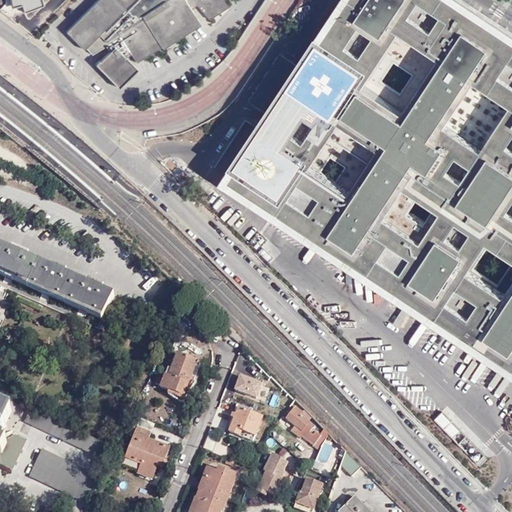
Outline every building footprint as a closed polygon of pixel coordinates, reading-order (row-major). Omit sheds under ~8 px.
[(10,0),(12,7),(22,5),(23,12),(44,7),(41,0),(10,0)] [(191,8),(188,4),(194,0),(197,4),(209,18),(228,6),(224,0),(95,0),(65,30),(84,49),(85,47),(92,53),(105,45),(110,50),(100,59),(99,59),(95,63),(119,87),(137,68),(125,55),(130,52),(136,61),(161,45),(162,48),(201,23),(191,8)] [(511,30),(466,0),(341,0),(227,172),(511,359),(511,30)] [(0,271),(106,318),(115,296),(98,288),(99,286),(95,284),(94,287),(60,272),(61,270),(58,268),(58,270),(23,255),(24,253),(21,252),(20,254),(0,244),(0,271)] [(351,290),(364,286),(368,301),(384,297),(379,281),(367,285),(363,272),(347,277),(351,290)] [(400,326),(412,306),(405,302),(393,322),(400,326)] [(424,340),(435,346),(443,333),(431,327),(424,340)] [(464,372),(478,380),(489,359),(475,352),(464,372)] [(197,361),(178,353),(169,376),(165,375),(160,387),(183,395),(197,361)] [(266,383),(271,378),(250,359),(246,367),(266,384),(266,383)] [(491,392),(499,397),(511,378),(503,373),(491,392)] [(288,395),(271,378),(266,383),(283,400),(288,395)] [(0,435),(11,412),(0,406),(0,459),(1,466),(13,471),(28,439),(17,434),(5,439),(0,437),(0,435)] [(320,446),(328,434),(324,430),(323,429),(320,432),(318,434),(311,428),(312,426),(303,418),(299,415),(300,413),(301,412),(294,406),(285,419),(292,424),(299,430),(296,433),(306,441),(307,440),(312,444),(311,445),(319,451),(320,449),(320,446)] [(242,431),(255,436),(263,417),(239,408),(230,432),(240,436),(242,431)] [(104,460),(110,446),(31,409),(24,423),(104,460)] [(453,436),(462,427),(443,409),(435,418),(453,436)] [(148,438),(153,425),(137,418),(133,428),(137,429),(126,458),(142,465),(138,474),(153,480),(159,465),(163,467),(170,447),(148,438)] [(296,434),(296,433),(299,430),(292,424),(289,429),(296,434)] [(318,434),(320,432),(312,426),(311,428),(318,434)] [(254,441),(255,436),(242,431),(240,436),(254,441)] [(89,505),(101,477),(42,450),(29,477),(89,505)] [(347,453),(342,466),(353,477),(362,468),(347,453)] [(282,458),(273,454),(264,472),(266,473),(256,492),(266,497),(267,493),(275,497),(283,481),(282,481),(286,473),(284,472),(288,463),(281,460),(282,458)] [(200,500),(194,511),(221,511),(222,511),(224,511),(239,475),(220,467),(218,471),(212,469),(203,492),(200,492),(197,499),(200,500)] [(203,492),(212,469),(207,467),(199,491),(200,492),(203,492)] [(301,506),(299,511),(302,511),(312,511),(323,485),(307,479),(301,492),(300,492),(295,503),(301,506)] [(370,511),(355,497),(341,511),(370,511)] [(190,511),(194,511),(200,500),(197,499),(196,498),(190,511)]
